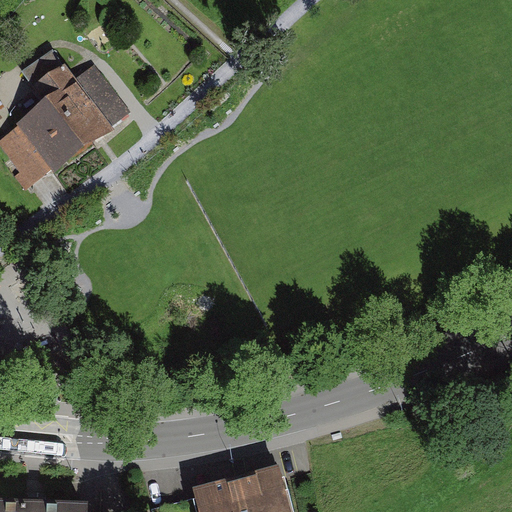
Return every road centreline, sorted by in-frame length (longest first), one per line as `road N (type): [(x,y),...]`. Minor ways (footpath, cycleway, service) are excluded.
road 1 (tertiary): [(0,433),(130,442),(228,432),(388,385),(511,333)]
road 2 (track): [(0,246),(153,139),(305,0)]
